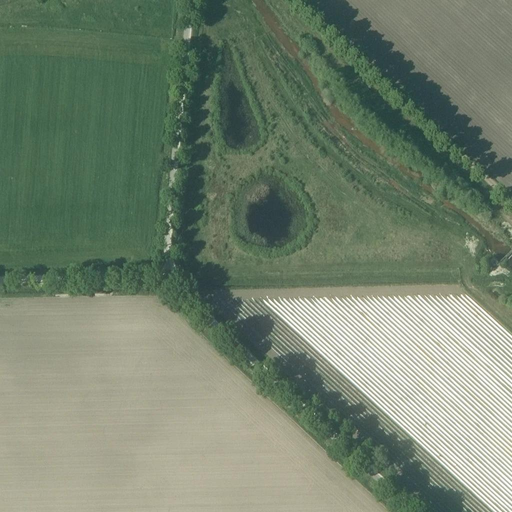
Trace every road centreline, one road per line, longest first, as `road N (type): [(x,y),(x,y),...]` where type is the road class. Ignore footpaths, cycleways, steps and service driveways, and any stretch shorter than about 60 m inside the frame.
road 1 (unclassified): [(417,511),(165,275)]
road 2 (track): [(278,0),(511,211)]
road 3 (unclassified): [(165,275),(193,0)]
road 4 (unclassified): [(165,275),(0,278)]
